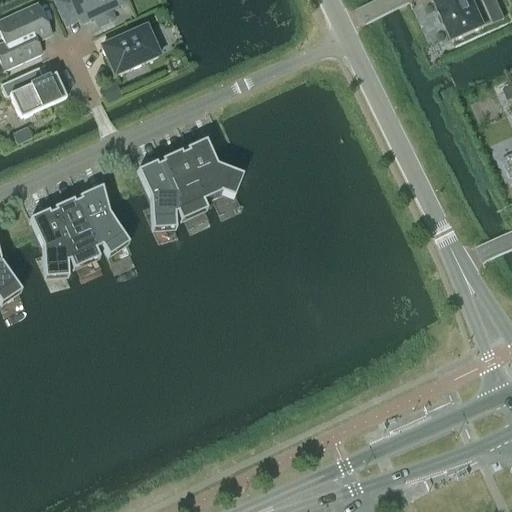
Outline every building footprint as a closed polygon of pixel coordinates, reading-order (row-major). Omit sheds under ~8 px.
[(71,8),(80,26),(94,20),(96,25),(110,19),(107,13),(121,7),(117,0),(60,0),(54,3),(58,13),(71,8)] [(488,19),(479,0),(431,0),(432,0),(432,2),(433,2),(439,15),(437,16),(443,29),(445,28),(451,43),(452,44),(482,31),(479,23),(488,19)] [(32,49),(34,45),(49,38),(36,9),(0,24),(0,39),(3,46),(0,46),(0,68),(3,74),(40,58),(39,56),(34,59),(30,50),(32,49)] [(129,73),(142,67),(141,67),(157,60),(144,30),(128,38),(128,37),(115,43),(100,50),(113,79),(128,72),(129,73)] [(0,88),(0,92),(4,102),(5,102),(9,100),(19,122),(63,102),(53,79),(42,84),(37,72),(0,88)] [(511,101),(511,91),(511,89),(502,93),(507,104),(511,101)] [(224,200),(233,177),(214,170),(203,145),(185,154),(186,157),(197,181),(191,184),(201,206),(219,198),(224,200)] [(197,181),(186,157),(180,160),(179,157),(160,165),(161,168),(172,192),(164,196),(174,218),(201,206),(191,184),(197,181)] [(172,192),(161,168),(155,171),(154,168),(135,176),(147,203),(149,227),(173,225),(173,219),(174,218),(164,196),(172,192)] [(122,241),(107,218),(100,192),(77,202),(78,205),(89,230),(83,232),(93,255),(99,252),(101,255),(122,241)] [(83,232),(89,230),(78,205),(72,208),(71,205),(52,214),(53,216),(64,241),(57,244),(67,267),(93,255),(83,232)] [(64,241),(53,216),(47,219),(46,216),(27,225),(40,252),(41,275),(66,273),(65,267),(67,267),(57,244),(64,241)] [(0,298),(14,289),(0,268),(0,298)]
